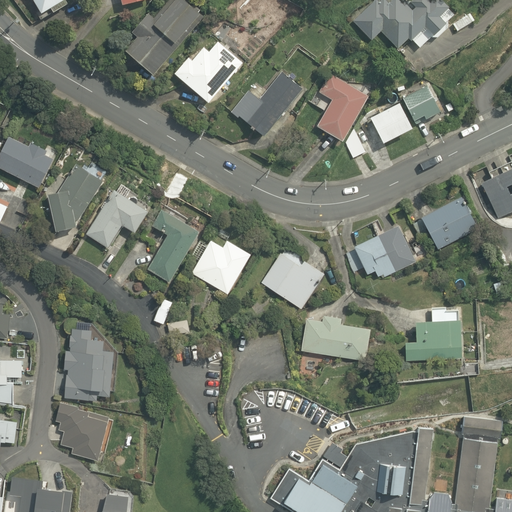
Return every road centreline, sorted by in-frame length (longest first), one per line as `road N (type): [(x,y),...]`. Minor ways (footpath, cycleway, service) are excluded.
road 1 (tertiary): [(511,124),(362,199),(303,206),(274,199),(88,93),(0,28)]
road 2 (residential): [(0,229),(122,299),(182,371),(266,511)]
road 3 (residential): [(36,451),(49,346),(38,307),(0,272)]
road 4 (unknown): [(238,462),(235,397),(285,341)]
